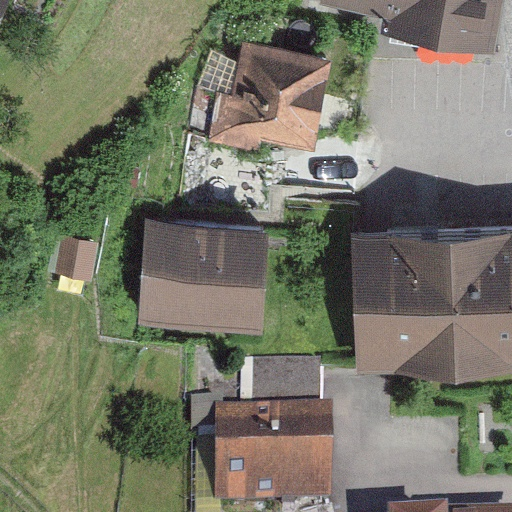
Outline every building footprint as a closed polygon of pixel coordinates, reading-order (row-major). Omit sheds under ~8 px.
[(374,0),(384,2),(382,13),(421,20),(483,31),(487,0),(374,0)] [(254,123),(301,133),(317,56),(241,42),(230,94),(210,89),(191,86),(184,130),(203,133),(237,139),(250,142),(254,123)] [(251,314),(257,226),(204,222),(155,219),(153,219),(143,218),(137,307),(198,311),(251,314)] [(511,351),(511,226),(352,232),(350,232),(354,357),(408,355),(511,351)] [(243,361),(242,414),(217,414),(216,500),(293,502),(293,490),(315,490),(315,416),(313,416),(313,367),(313,361),(243,361)]
